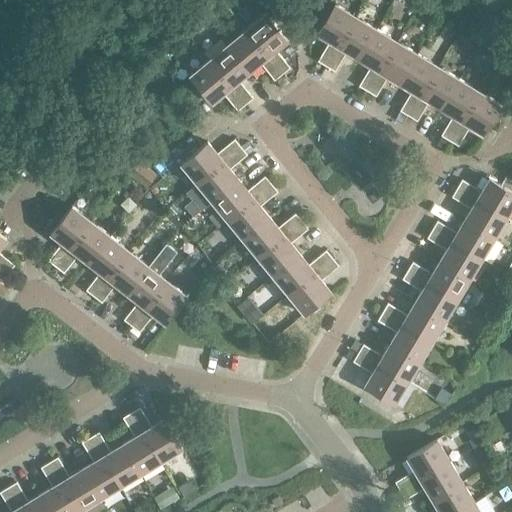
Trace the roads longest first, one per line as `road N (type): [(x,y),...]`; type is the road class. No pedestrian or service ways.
road 1 (residential): [(371,262),(424,161),(312,89),(259,123)]
road 2 (residential): [(259,123),(371,262)]
road 3 (residential): [(127,371),(34,290),(0,333)]
road 4 (residential): [(297,401),(127,371)]
road 5 (residential): [(297,401),(371,262)]
road 6 (residential): [(0,456),(127,371)]
road 7 (residential): [(366,511),(297,401)]
